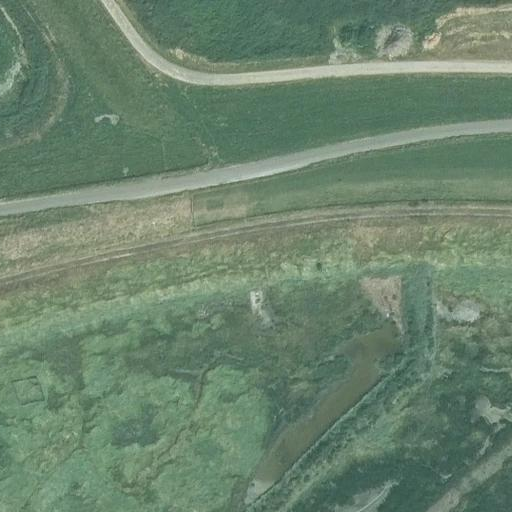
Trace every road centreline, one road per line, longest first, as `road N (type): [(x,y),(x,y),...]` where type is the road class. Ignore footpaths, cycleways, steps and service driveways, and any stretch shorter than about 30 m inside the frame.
road 1 (unclassified): [(0,214),(511,127)]
road 2 (track): [(511,213),(318,212),(0,276)]
road 3 (unclassified): [(511,66),(193,78),(154,61),(106,0)]
